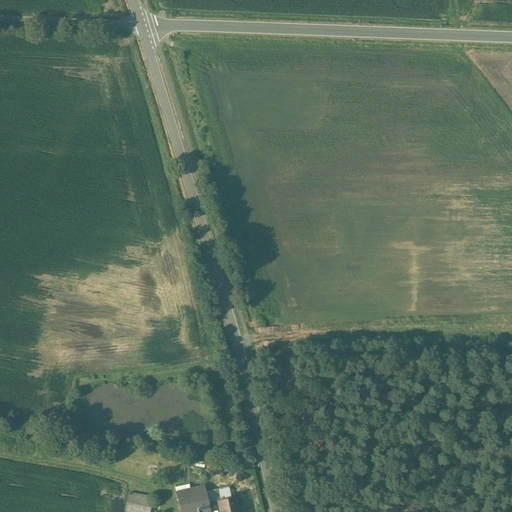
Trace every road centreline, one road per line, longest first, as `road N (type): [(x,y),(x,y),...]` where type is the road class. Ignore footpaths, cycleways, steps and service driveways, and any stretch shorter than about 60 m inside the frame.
road 1 (tertiary): [(275,511),(236,344),(140,24)]
road 2 (tertiary): [(511,37),(140,24)]
road 3 (unclassified): [(140,24),(0,22)]
